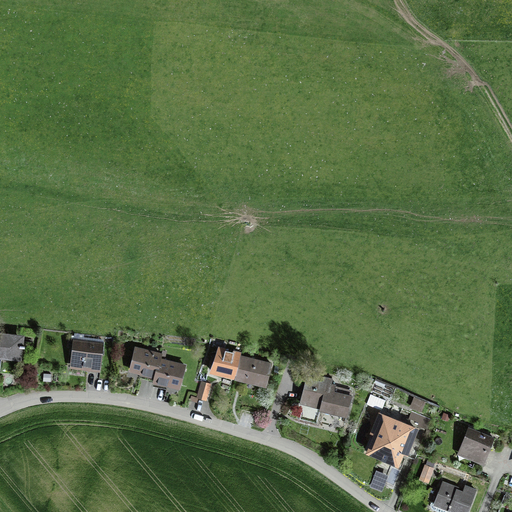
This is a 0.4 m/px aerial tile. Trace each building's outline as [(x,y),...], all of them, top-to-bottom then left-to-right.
[(20,337),(0,334),(0,371),(1,372),(3,360),(18,362),(20,337)] [(105,345),(75,341),(72,370),(102,373),(105,345)] [(163,356),(137,348),(130,373),(156,380),(161,360),(163,356)] [(275,365),(242,358),(236,380),(270,388),(275,365)] [(189,367),(161,360),(155,385),(182,392),(189,367)] [(337,387),(308,380),(302,404),(322,409),(321,412),(349,418),(354,397),(336,393),(337,387)] [(212,386),(201,384),(197,400),(208,402),(212,386)] [(383,407),(385,398),(371,394),(368,404),(383,407)] [(421,410),(424,401),(414,399),(412,408),(421,410)] [(422,429),(382,415),(369,453),(402,465),(406,454),(412,456),(422,429)] [(496,440),(471,430),(460,455),(486,466),(496,440)] [(435,471),(426,468),(422,479),(431,483),(435,471)] [(388,479),(379,475),(373,486),(383,491),(388,479)] [(465,491),(443,483),(434,507),(448,511),(471,511),(479,491),(466,486),(465,491)]
